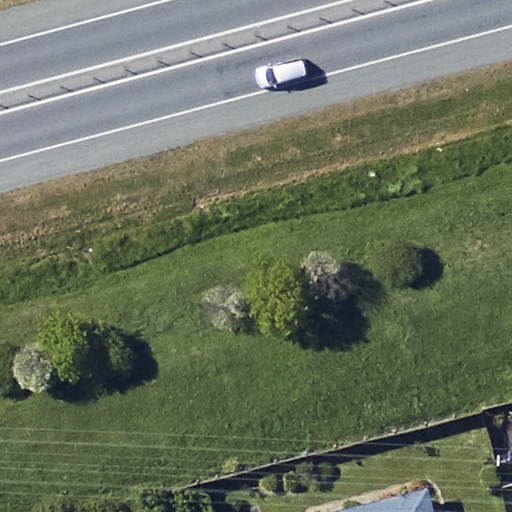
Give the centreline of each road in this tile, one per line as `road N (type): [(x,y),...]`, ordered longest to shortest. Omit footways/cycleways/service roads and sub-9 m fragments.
road 1 (trunk): [(497,0),(0,128)]
road 2 (trunk): [(0,79),(296,0)]
